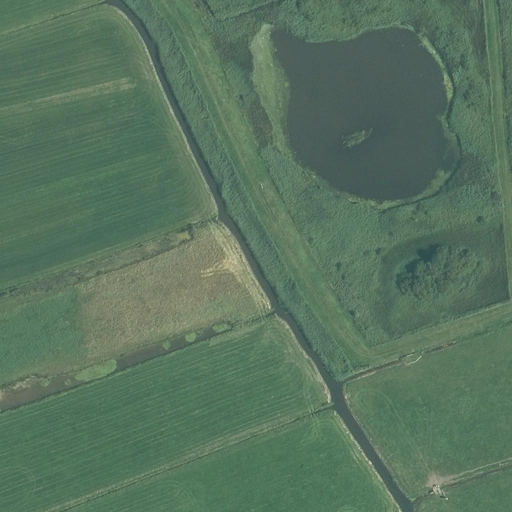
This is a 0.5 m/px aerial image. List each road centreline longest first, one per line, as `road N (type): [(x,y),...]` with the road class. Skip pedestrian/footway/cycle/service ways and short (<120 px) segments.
road 1 (track): [(157,0),(183,28),(292,268),(344,347),(374,356),(511,311)]
road 2 (track): [(407,347),(437,491),(425,511)]
